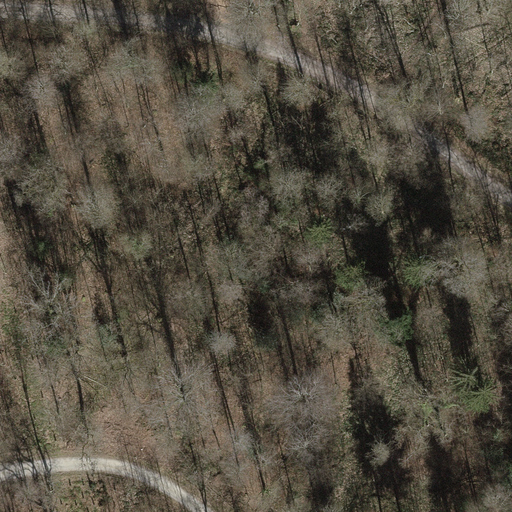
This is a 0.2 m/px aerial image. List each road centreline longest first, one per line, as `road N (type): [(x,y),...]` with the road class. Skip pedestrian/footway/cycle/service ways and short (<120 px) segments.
road 1 (track): [(511,199),(343,83),(251,41),(100,13),(0,11)]
road 2 (track): [(0,480),(136,463),(205,511)]
